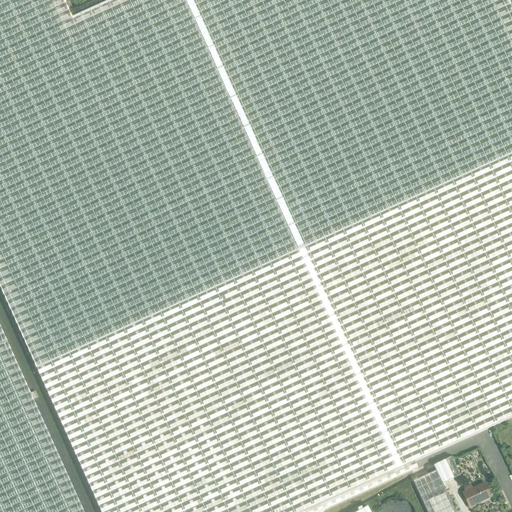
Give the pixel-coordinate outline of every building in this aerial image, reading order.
[(0,0),(0,287),(100,511),(321,511),(417,469),(413,462),(511,417),(511,11),(507,0),(113,0),(71,19),(62,0),(0,0)] [(0,511),(82,511),(0,328),(0,511)] [(413,484),(426,511),(454,511),(444,488),(462,480),(451,458),(433,466),(436,473),(413,484)] [(65,467),(70,480),(74,479),(69,466),(65,467)] [(478,502),(488,497),(483,485),(471,490),(469,486),(463,489),(465,493),(462,494),(468,508),(478,504),(478,502)]
